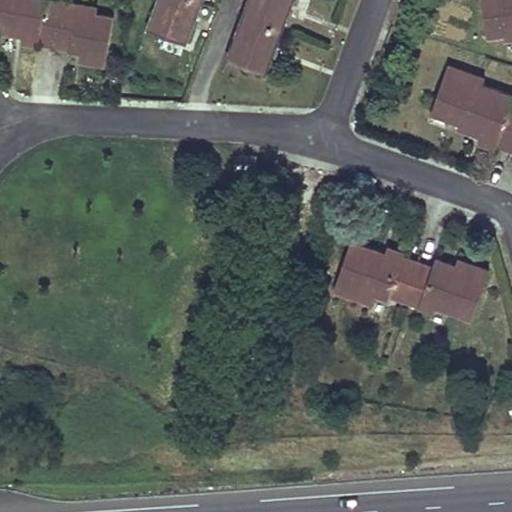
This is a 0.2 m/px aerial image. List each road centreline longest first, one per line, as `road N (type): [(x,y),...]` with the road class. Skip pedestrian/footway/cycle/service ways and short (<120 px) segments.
road 1 (residential): [(322,142),(206,125),(1,119)]
road 2 (residential): [(511,217),(486,198),(322,142)]
road 3 (trunk): [(511,499),(320,511)]
road 4 (residential): [(322,142),(375,0)]
